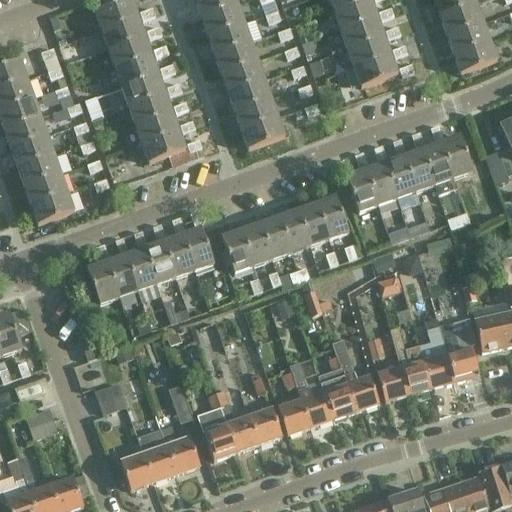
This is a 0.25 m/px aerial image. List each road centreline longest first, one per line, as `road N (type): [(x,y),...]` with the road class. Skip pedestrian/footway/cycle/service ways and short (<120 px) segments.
road 1 (residential): [(21,263),(511,83)]
road 2 (residential): [(511,422),(358,464),(234,511)]
road 3 (residential): [(108,511),(21,263)]
